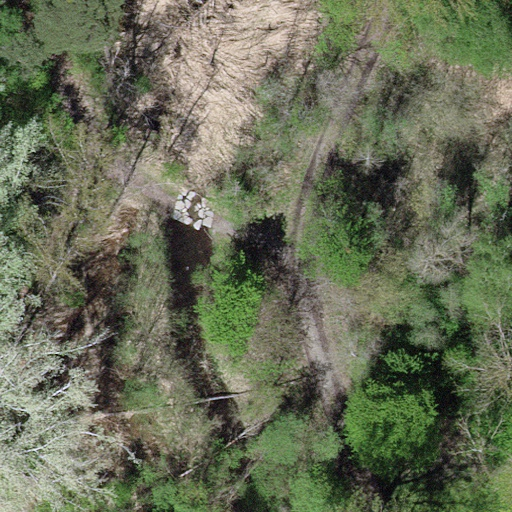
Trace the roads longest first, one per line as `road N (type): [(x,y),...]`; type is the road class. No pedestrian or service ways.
road 1 (track): [(365,511),(286,269),(144,184),(101,139),(72,60)]
road 2 (track): [(401,0),(318,177),(286,269)]
